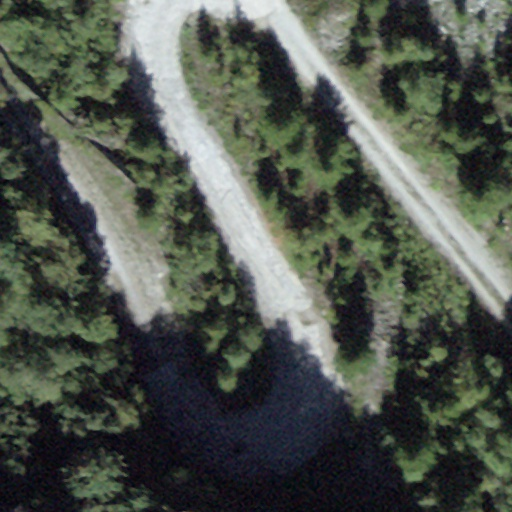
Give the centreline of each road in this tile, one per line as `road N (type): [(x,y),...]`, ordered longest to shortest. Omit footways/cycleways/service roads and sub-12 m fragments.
road 1 (track): [(166,0),(154,29),(154,66),(170,113),(290,318),(304,379),(298,422),(278,444),(236,465),(187,450),(159,357),(111,258),(0,99)]
road 2 (track): [(511,320),(255,0)]
